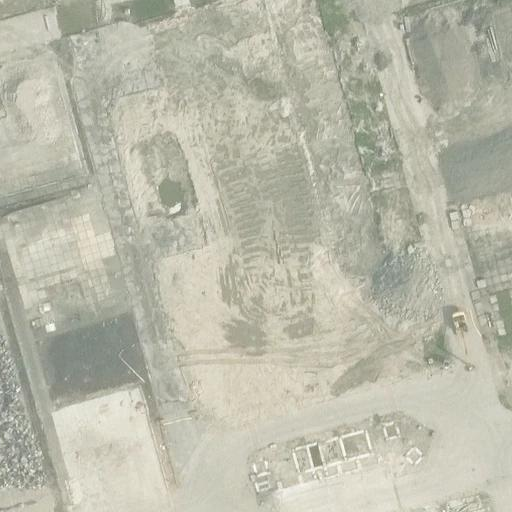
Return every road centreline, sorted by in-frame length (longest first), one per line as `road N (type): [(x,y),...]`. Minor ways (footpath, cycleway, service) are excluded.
road 1 (unknown): [(67,19),(222,487),(215,506),(191,511)]
road 2 (unknown): [(372,0),(486,432)]
